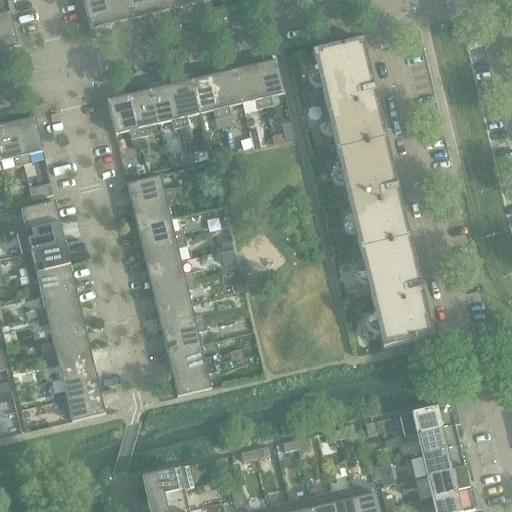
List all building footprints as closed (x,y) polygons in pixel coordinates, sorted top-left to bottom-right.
[(82,0),(89,31),(111,26),(105,0),(82,0)] [(105,0),(111,26),(132,21),(127,0),(105,0)] [(127,0),(132,21),(153,16),(149,0),(127,0)] [(149,0),(153,16),(174,11),(171,0),(149,0)] [(171,0),(174,11),(195,6),(194,0),(171,0)] [(0,52),(18,48),(10,14),(0,16),(0,52)] [(312,54),(335,153),(386,141),(362,42),(312,54)] [(271,100),(285,96),(276,62),(255,67),(265,110),(273,108),(271,100)] [(255,67),(234,72),(242,106),(255,103),(257,112),(265,110),(255,67)] [(234,72),(213,77),(223,120),(231,118),(229,110),(242,106),(234,72)] [(213,77),(191,82),(200,116),(213,113),(215,122),(223,120),(213,77)] [(191,82),(170,87),(181,130),(189,128),(187,120),(200,116),(191,82)] [(170,87),(149,92),(158,126),(171,123),(173,132),(181,130),(170,87)] [(145,129),(158,126),(149,92),(128,97),(139,140),(147,138),(145,129)] [(307,93),(300,94),(302,106),(310,104),(307,93)] [(128,97),(106,103),(115,137),(129,133),(131,142),(139,140),(128,97)] [(29,157),(43,154),(35,120),(13,125),(23,167),(31,166),(29,157)] [(13,125),(0,127),(0,163),(13,161),(15,169),(23,167),(13,125)] [(256,133),(249,135),(250,141),(252,150),(260,149),(256,133)] [(282,137),(272,139),(274,146),(284,144),(282,137)] [(250,141),(240,143),(243,153),(252,150),(250,141)] [(386,141),(335,153),(359,252),(410,240),(386,141)] [(179,157),(167,160),(169,169),(181,166),(179,157)] [(160,178),(126,186),(132,208),(174,198),(172,190),(164,192),(160,178)] [(53,197),(52,192),(51,186),(29,191),(32,202),(53,197)] [(168,208),(176,206),(174,198),(132,208),(137,229),(171,221),(168,208)] [(55,203),(21,212),(24,226),(15,228),(17,236),(60,225),(55,203)] [(171,221),(137,229),(142,250),(184,240),(182,232),(174,235),(171,221)] [(60,225),(17,236),(22,257),(65,246),(60,225)] [(231,239),(221,242),(224,253),(233,251),(231,239)] [(178,250),(186,248),(184,240),(142,250),(147,272),(181,264),(178,250)] [(433,339),(410,240),(359,252),(383,351),(433,339)] [(22,257),(25,270),(27,278),(70,267),(65,246),(22,257)] [(181,264),(147,272),(152,293),(194,283),(192,275),(184,277),(181,264)] [(70,267),(27,278),(29,286),(38,284),(41,297),(75,289),(70,267)] [(194,283),(152,293),(157,314),(191,306),(188,293),(196,291),(194,283)] [(44,310),(35,312),(37,320),(80,310),(75,289),(41,297),(44,310)] [(191,306),(157,314),(162,335),(204,325),(202,317),(194,319),(191,306)] [(80,310),(37,320),(39,328),(48,326),(51,339),(85,331),(80,310)] [(198,335),(206,333),(204,325),(162,335),(167,356),(201,348),(198,335)] [(51,339),(54,352),(45,354),(47,362),(90,352),(85,331),(51,339)] [(201,348),(167,356),(172,377),(214,367),(212,359),(204,361),(201,348)] [(90,352),(47,362),(49,370),(58,368),(61,381),(95,373),(90,352)] [(214,367),(172,377),(177,399),(211,391),(208,377),(216,375),(214,367)] [(61,381),(64,394),(55,396),(57,404),(100,394),(95,373),(61,381)] [(100,394),(57,404),(59,412),(68,410),(71,424),(105,416),(100,394)] [(452,406),(412,415),(400,418),(405,440),(417,437),(454,428),(460,427),(457,413),(454,414),(452,408),(452,406)] [(374,424),(365,427),(368,439),(377,437),(374,424)] [(454,428),(417,437),(422,458),(459,449),(454,428)] [(350,430),(337,433),(339,442),(352,439),(350,430)] [(337,433),(324,436),(327,445),(339,442),(337,433)] [(295,443),(297,452),(310,449),(308,440),(295,443)] [(295,443),(282,446),(285,455),(297,452),(295,443)] [(459,449),(422,458),(427,479),(464,470),(459,449)] [(266,450),(253,453),(255,462),(268,459),(266,450)] [(253,453),(240,456),(243,465),(255,462),(253,453)] [(375,456),(366,458),(369,471),(378,468),(375,456)] [(226,460),(217,462),(220,474),(229,472),(226,460)] [(404,466),(383,468),(384,484),(406,482),(404,466)] [(188,468),(141,479),(147,501),(184,492),(193,490),(188,468)] [(378,468),(369,471),(372,483),(381,481),(378,468)] [(464,470),(427,479),(432,500),(469,491),(464,470)] [(372,485),(351,490),(356,511),(378,511),(375,496),(374,492),(372,485)] [(239,488),(230,490),(233,503),(242,500),(239,488)] [(356,511),(351,490),(330,495),(333,511),(356,511)] [(469,491),(432,500),(434,511),(479,511),(481,511),(476,490),(469,491)] [(189,511),(184,492),(147,501),(149,511),(189,511)] [(333,511),(330,495),(309,500),(311,511),(333,511)] [(391,496),(382,498),(385,511),(394,509),(391,496)] [(244,511),(242,500),(233,503),(235,511),(244,511)] [(311,511),(309,500),(288,505),(289,511),(311,511)]
